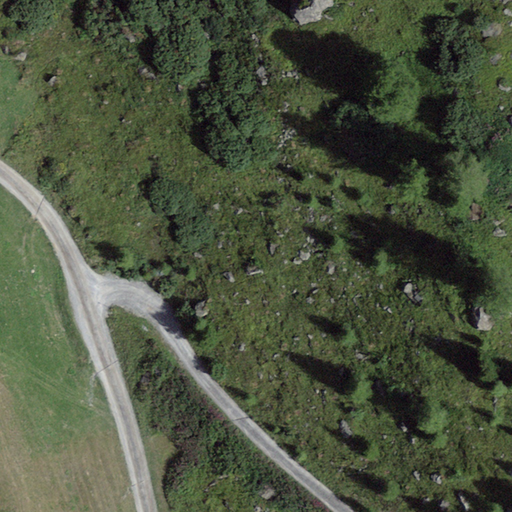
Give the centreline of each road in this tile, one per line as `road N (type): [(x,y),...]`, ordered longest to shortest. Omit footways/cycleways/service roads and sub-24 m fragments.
road 1 (track): [(149,511),(125,405),(71,252),(34,197),(0,165)]
road 2 (track): [(349,511),(243,408),(170,317),(128,298),(87,296)]
